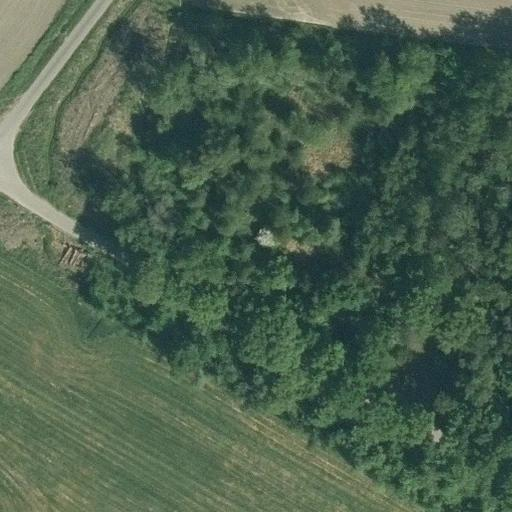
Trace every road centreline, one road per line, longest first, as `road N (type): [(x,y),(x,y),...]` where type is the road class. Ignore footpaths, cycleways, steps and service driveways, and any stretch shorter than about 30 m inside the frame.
road 1 (unclassified): [(511,485),(0,184)]
road 2 (unclassified): [(0,146),(110,0)]
